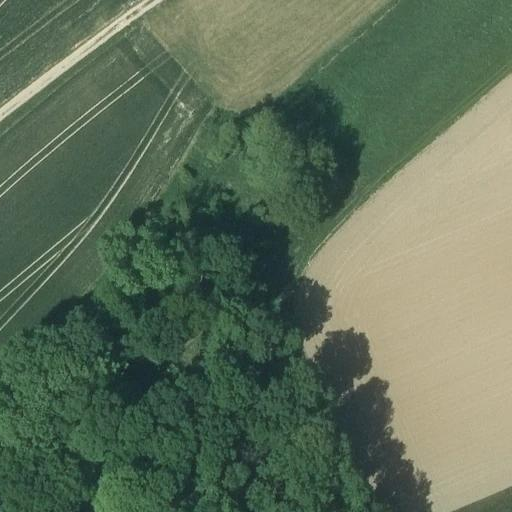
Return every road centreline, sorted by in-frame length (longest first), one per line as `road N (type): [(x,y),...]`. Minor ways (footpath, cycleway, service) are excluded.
road 1 (track): [(0,390),(117,264),(111,200),(197,109),(136,15)]
road 2 (track): [(0,511),(252,284)]
road 3 (track): [(252,284),(511,71)]
road 4 (track): [(252,284),(373,511)]
road 5 (track): [(136,15),(0,119)]
